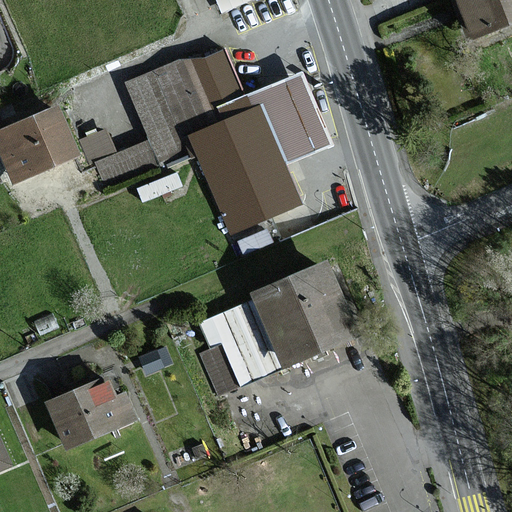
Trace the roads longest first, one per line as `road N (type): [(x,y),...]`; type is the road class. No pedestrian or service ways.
road 1 (primary): [(402,243),(476,511)]
road 2 (primary): [(328,0),(402,243)]
